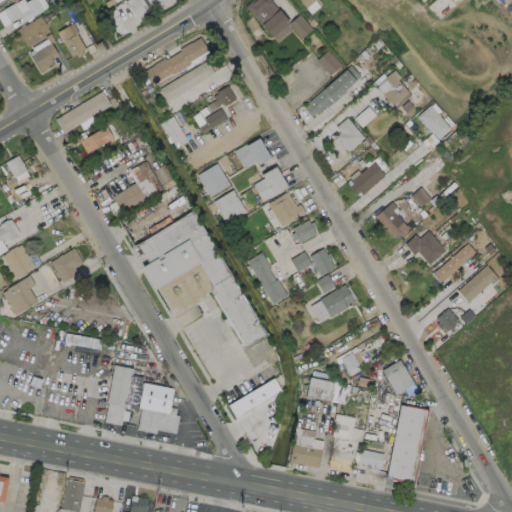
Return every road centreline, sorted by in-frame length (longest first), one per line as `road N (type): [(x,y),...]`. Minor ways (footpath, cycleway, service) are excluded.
road 1 (tertiary): [(511,511),(209,0)]
road 2 (residential): [(243,485),(0,59)]
road 3 (secondary): [(375,511),(0,437)]
road 4 (tertiary): [(214,0),(0,137)]
